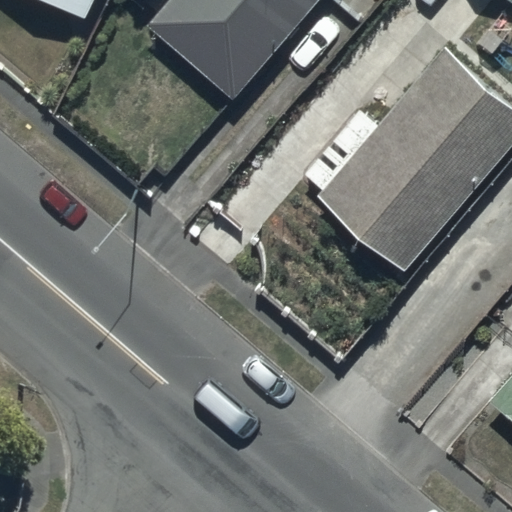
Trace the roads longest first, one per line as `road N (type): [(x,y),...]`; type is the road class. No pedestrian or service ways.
road 1 (secondary): [(0,244),(220,424)]
road 2 (secondary): [(220,424),(319,511)]
